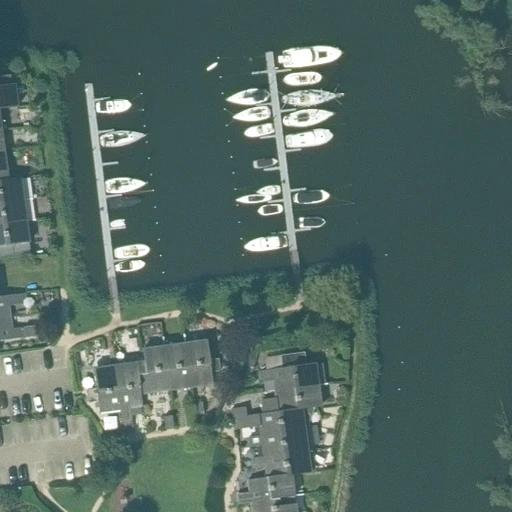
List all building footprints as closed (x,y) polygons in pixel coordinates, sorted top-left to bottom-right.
[(0,109),(17,107),(14,86),(11,86),(9,78),(0,78),(0,109)] [(7,174),(0,174),(0,205),(23,202),(20,180),(8,182),(7,174)] [(23,202),(0,205),(0,233),(27,229),(25,214),(23,202)] [(27,229),(0,233),(0,257),(10,256),(23,255),(21,246),(29,245),(27,229)] [(0,298),(0,320),(10,319),(9,307),(26,305),(25,295),(0,298)] [(10,319),(0,320),(0,342),(31,339),(36,338),(34,327),(29,328),(12,330),(10,319)] [(206,342),(184,345),(189,390),(213,387),(211,373),(209,361),(206,342)] [(182,345),(163,348),(168,393),(188,390),(189,390),(184,345),(182,345)] [(142,363),(135,363),(140,396),(164,393),(168,393),(163,348),(158,348),(141,351),(142,363)] [(282,370),(257,373),(259,383),(271,382),(272,387),(273,395),(318,389),(315,365),(305,366),(303,354),(280,357),(282,370)] [(217,360),(209,361),(211,373),(219,372),(217,360)] [(135,363),(113,367),(119,412),(121,424),(131,423),(130,410),(141,409),(140,396),(135,363)] [(95,391),(86,392),(88,404),(97,403),(98,415),(119,412),(113,367),(92,369),(95,391)] [(318,389),(273,395),(274,400),(275,413),(276,415),(302,412),(321,409),(318,389)] [(193,406),(194,413),(194,414),(202,413),(201,404),(193,406)] [(245,409),(230,411),(233,432),(258,428),(259,437),(247,439),(248,449),(261,448),(262,458),(307,452),(304,431),(302,412),(276,415),(246,419),(245,409)] [(196,429),(193,413),(182,414),(185,430),(196,429)] [(161,417),(163,432),(173,431),(171,416),(161,417)] [(262,458),(250,459),(251,470),(263,469),(264,479),(292,476),(310,473),(307,452),(262,458)] [(247,494),(235,495),(236,505),(249,504),(278,500),(295,498),(292,476),(264,479),(246,482),(247,494)] [(278,500),(249,504),(249,511),(296,511),(295,505),(279,508),(278,500)]
